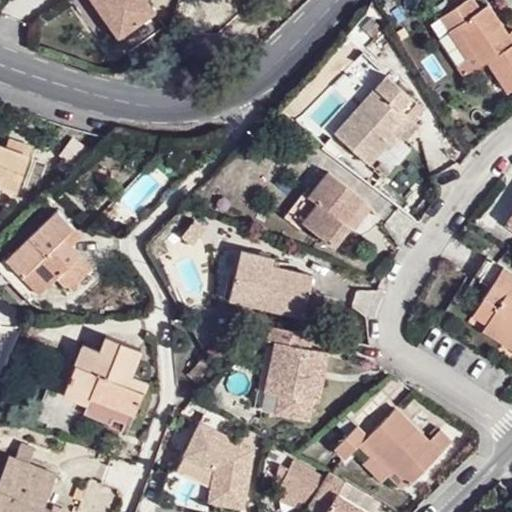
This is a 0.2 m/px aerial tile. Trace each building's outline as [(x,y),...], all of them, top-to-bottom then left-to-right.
[(147,0),(94,0),(120,35),(155,10),(147,0)] [(466,0),(438,18),(447,33),(453,29),(478,67),(487,61),(506,91),(511,87),(511,29),(506,34),(488,5),(478,12),(470,0),(466,0)] [(473,71),(478,67),(453,29),(447,33),(473,71)] [(389,70),(383,74),(401,92),(407,86),(389,70)] [(412,103),(401,92),(383,74),(331,128),(364,161),(391,134),(386,130),(392,125),(402,135),(413,123),(403,113),(412,103)] [(0,134),(0,144),(7,146),(11,138),(0,134)] [(358,193),(322,166),(304,190),(298,186),(283,205),(330,241),(345,220),(340,217),(335,214),(340,208),(345,211),(358,193)] [(340,217),(345,211),(340,208),(335,214),(340,217)] [(54,212),(15,251),(13,254),(30,270),(36,263),(55,281),(68,294),(90,268),(69,247),(80,236),(54,212)] [(273,252),(240,245),(232,283),(264,291),(260,304),(302,313),(311,271),(273,261),(273,252)] [(12,248),(6,254),(44,290),(55,281),(36,263),(30,270),(13,254),(15,251),(12,248)] [(494,304),(482,321),(503,335),(505,331),(511,335),(511,272),(485,255),(473,274),(486,283),(480,294),(494,304)] [(228,295),(260,304),(264,291),(232,283),(228,295)] [(313,328),(270,320),(265,338),(273,339),(263,390),(277,393),(271,413),(305,421),(310,400),(318,402),(330,350),(309,345),(313,328)] [(482,321),(479,327),(511,348),(511,335),(505,331),(503,335),(482,321)] [(61,393),(87,404),(90,396),(133,414),(147,381),(131,375),(140,353),(94,334),(81,366),(74,363),(61,393)] [(198,385),(210,372),(198,361),(186,375),(198,385)] [(259,411),(271,413),(277,393),(263,390),(259,411)] [(128,427),(133,414),(90,396),(87,404),(82,414),(109,426),(112,420),(128,427)] [(335,453),(351,439),(356,434),(366,446),(383,465),(399,484),(442,446),(431,432),(422,439),(388,403),(359,429),(347,418),(322,438),(335,453)] [(247,437),(196,410),(192,418),(177,449),(173,456),(206,473),(201,494),(235,501),(245,445),(247,437)] [(351,439),(362,451),(366,446),(356,434),(351,439)] [(373,474),(383,465),(366,446),(362,451),(357,455),(373,474)] [(52,472),(6,453),(0,468),(0,511),(2,511),(4,509),(10,511),(59,511),(40,504),(52,472)] [(306,489),(315,472),(292,458),(281,476),(306,489)] [(342,478),(325,470),(321,475),(311,492),(303,505),(312,511),(369,511),(335,491),(342,478)] [(281,476),(274,489),(298,503),(306,489),(281,476)]
